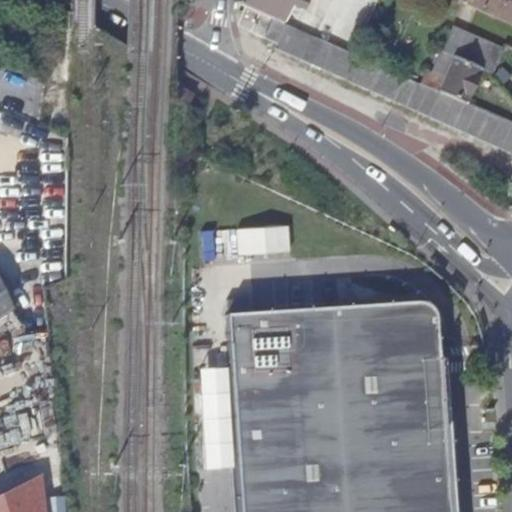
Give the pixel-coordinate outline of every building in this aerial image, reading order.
[(247,0),(244,7),(270,19),(282,24),(292,0),(247,0)] [(511,0),(461,0),(467,2),(466,5),(511,25),(511,0)] [(50,50),(50,89),(69,90),(68,33),(50,34),(50,19),(38,19),(38,50),(50,50)] [(511,154),(511,125),(465,105),(436,92),(421,85),(355,56),(326,43),(282,24),(270,19),(263,38),(275,44),(274,49),(511,154)] [(445,53),(453,57),(482,70),(494,75),(500,63),(505,51),(456,28),(445,53)] [(332,31),(326,43),(355,56),(361,44),(332,31)] [(442,51),(432,75),(442,80),(453,57),(445,53),(442,51)] [(465,105),(482,70),(453,57),(442,80),(436,92),(465,105)] [(511,89),(511,78),(500,63),(494,75),(509,93),(511,89)] [(442,80),(432,75),(426,73),(421,85),(436,92),(442,80)] [(179,87),(173,98),(188,106),(194,96),(179,87)] [(0,244),(50,245),(51,154),(0,153),(0,244)] [(239,253),(290,252),(290,225),(239,226),(239,253)] [(222,229),(223,254),(238,253),(237,229),(222,229)] [(0,315),(12,307),(0,285),(0,315)] [(416,301),(224,314),(237,511),(446,511),(442,435),(437,360),(436,349),(434,317),(432,311),(428,306),(422,302),(416,301)] [(0,511),(42,511),(39,480),(0,499),(0,511)]
